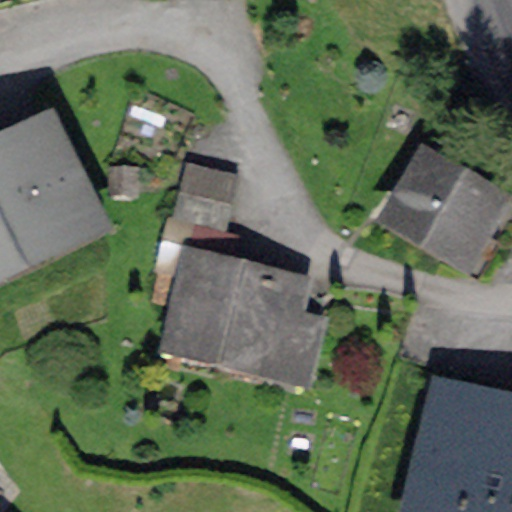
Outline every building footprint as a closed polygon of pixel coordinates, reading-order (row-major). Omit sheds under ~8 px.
[(0,143),(0,260),(92,215),(45,121),(0,143)] [(426,152),(396,206),(469,248),(499,193),(471,177),(477,166),(436,142),(429,154),(426,152)] [(180,180),(173,206),(225,219),(231,193),(180,180)] [(173,333),(289,360),(308,277),(222,257),(229,226),(173,213),(163,256),(190,262),(173,333)] [(511,511),(511,395),(442,379),(409,511),(511,511)]
